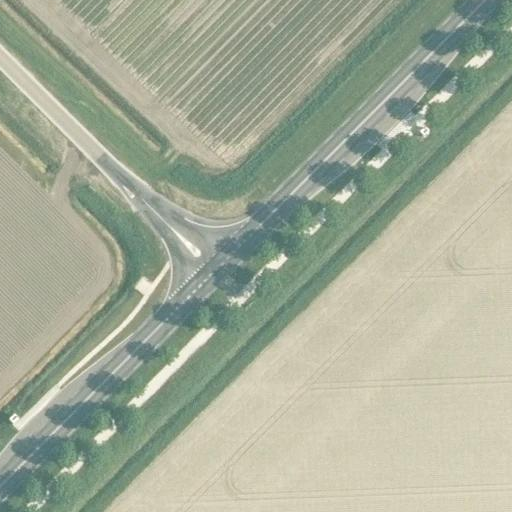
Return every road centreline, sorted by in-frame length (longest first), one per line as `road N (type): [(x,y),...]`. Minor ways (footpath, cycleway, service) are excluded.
road 1 (secondary): [(205,281),(482,0)]
road 2 (secondary): [(0,487),(205,281)]
road 3 (tertiary): [(118,182),(0,64)]
road 4 (tertiary): [(118,182),(177,271),(205,281)]
road 5 (tertiary): [(205,281),(167,214),(118,182)]
